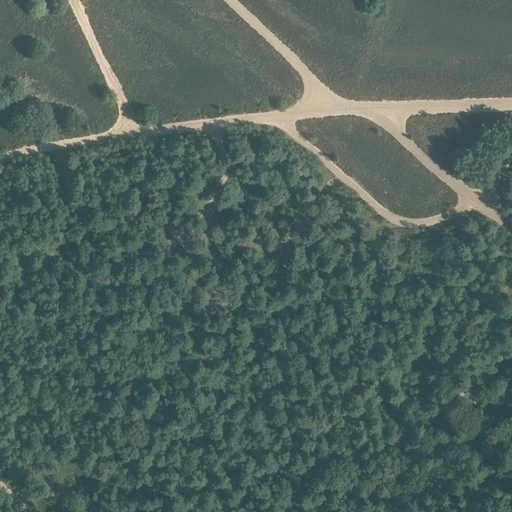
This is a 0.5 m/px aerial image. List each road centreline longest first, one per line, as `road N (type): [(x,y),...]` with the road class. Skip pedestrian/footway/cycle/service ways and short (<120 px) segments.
road 1 (track): [(336,109),(0,158)]
road 2 (track): [(0,261),(30,252),(120,251),(164,239),(247,159),(265,118)]
road 3 (track): [(169,235),(186,291),(188,375),(198,406),(263,511)]
road 4 (track): [(309,511),(511,351)]
road 5 (track): [(478,202),(404,223),(369,203),(279,116)]
road 6 (track): [(404,223),(370,242),(317,246),(271,215),(200,204)]
road 7 (track): [(511,413),(445,444),(351,511)]
road 8 (track): [(377,108),(511,228)]
road 9 (track): [(336,109),(511,102)]
road 10 (track): [(227,0),(336,109)]
road 11 (track): [(69,0),(136,133)]
